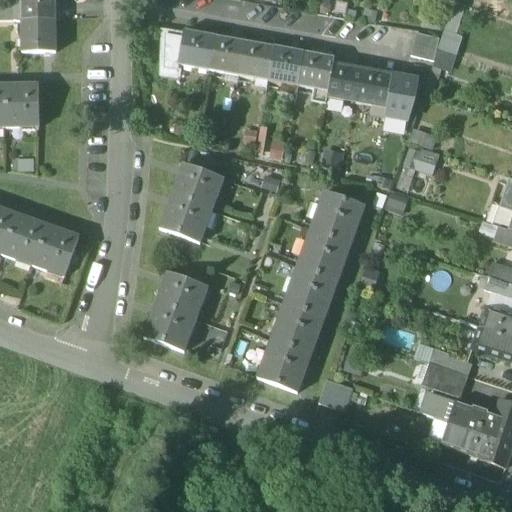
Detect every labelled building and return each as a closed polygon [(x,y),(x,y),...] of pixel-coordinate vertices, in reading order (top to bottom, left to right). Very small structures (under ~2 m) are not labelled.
[(20,0),(21,8),(21,11),(25,11),(26,23),(53,22),(53,11),(54,11),(53,0),(20,0)] [(21,11),(21,8),(13,9),(14,23),(21,23),(26,23),(25,11),(21,11)] [(26,23),(21,23),(22,56),(55,55),(54,22),(53,22),(26,23)] [(202,38),(184,35),(183,35),(182,41),(178,67),(179,67),(179,68),(209,73),(214,41),(202,39),(202,38)] [(439,41),(416,35),(413,47),(436,52),(439,41)] [(182,41),(166,38),(165,70),(177,72),(178,67),(182,41)] [(232,44),(214,40),(214,41),(209,73),(225,76),(225,72),(239,74),(244,46),(232,44)] [(261,49),(244,46),(239,74),(238,78),(254,81),(255,77),(268,79),(269,79),(274,51),(261,49)] [(436,52),(413,47),(410,58),(433,64),(436,52)] [(290,54),(274,51),(269,79),(268,79),(267,84),(282,87),(281,93),(294,96),(294,95),(296,95),(297,89),(303,57),(290,54)] [(319,59),(303,56),(303,57),(297,89),(310,92),(310,91),(313,92),(314,87),(328,90),(332,68),(333,62),(319,59)] [(349,71),(332,68),(328,90),(327,100),(342,103),(342,99),(357,101),(362,74),(349,71)] [(379,76),(362,73),(357,101),(356,106),(373,108),(374,104),(387,106),(392,79),(379,77),(379,76)] [(418,83),(392,78),(387,106),(387,111),(386,111),(385,120),(408,124),(414,104),(418,83)] [(328,90),(314,87),(313,92),(310,91),(310,92),(308,104),(325,107),(327,100),(328,90)] [(38,130),(37,88),(3,89),(4,131),(38,130)] [(408,143),(433,151),(437,139),(412,131),(408,143)] [(435,175),(438,155),(405,150),(402,171),(435,175)] [(222,182),(183,168),(171,200),(210,214),(222,182)] [(511,182),(508,181),(498,210),(511,214),(511,182)] [(363,208),(324,195),(310,233),(349,247),(363,208)] [(210,214),(171,200),(159,232),(199,246),(210,214)] [(511,219),(511,214),(498,210),(493,227),(499,229),(508,232),(511,219)] [(15,218),(0,212),(0,257),(15,218)] [(46,229),(15,218),(0,257),(31,269),(46,229)] [(77,241),(46,229),(31,269),(63,280),(77,241)] [(508,232),(499,229),(494,244),(511,250),(511,247),(511,234),(507,233),(508,232)] [(349,247),(310,233),(297,270),(335,284),(349,247)] [(511,272),(492,266),(487,280),(511,288),(511,272)] [(335,284),(297,270),(283,307),(322,321),(335,284)] [(205,289),(166,275),(154,308),(194,322),(205,289)] [(511,288),(487,280),(483,294),(511,303),(511,288)] [(322,321),(283,307),(270,344),(309,358),(322,321)] [(194,322),(154,308),(143,340),(182,354),(194,322)] [(511,318),(484,310),(477,330),(511,341),(511,318)] [(201,327),(198,343),(222,347),(224,330),(201,327)] [(511,363),(511,341),(477,330),(470,351),(511,365),(511,363)] [(309,358),(270,344),(257,381),(295,395),(309,358)] [(448,357),(434,352),(429,366),(442,371),(446,359),(448,359),(448,357)] [(448,359),(446,359),(442,371),(467,379),(471,367),(448,359)] [(442,371),(429,366),(421,388),(459,401),(467,379),(442,371)] [(352,392),(326,383),(318,407),(344,416),(352,392)] [(454,404),(434,397),(427,418),(434,420),(447,425),(454,404)] [(511,407),(499,403),(494,417),(487,439),(511,447),(511,407)] [(494,417),(454,404),(447,425),(487,439),(494,417)] [(447,425),(434,420),(428,438),(434,444),(440,446),(447,425)] [(487,439),(447,425),(440,446),(440,448),(480,461),(487,439)] [(511,449),(511,447),(487,439),(480,461),(479,462),(505,471),(511,449)]
